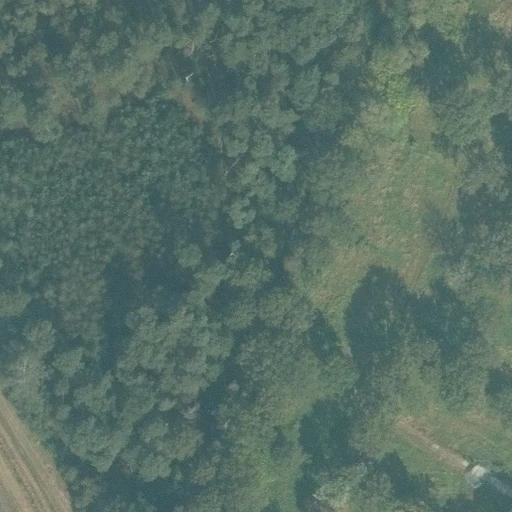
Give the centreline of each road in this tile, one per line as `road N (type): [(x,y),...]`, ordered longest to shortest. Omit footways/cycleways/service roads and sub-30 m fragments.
road 1 (unclassified): [(511,484),(386,405),(381,365),(511,51)]
road 2 (track): [(0,392),(68,511)]
